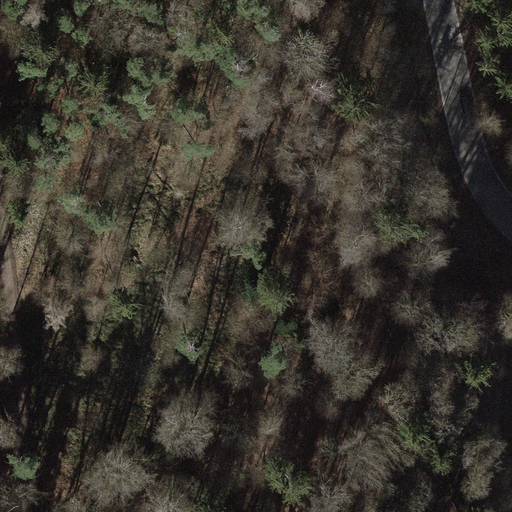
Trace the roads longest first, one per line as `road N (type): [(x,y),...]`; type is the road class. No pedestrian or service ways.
road 1 (track): [(0,185),(20,289),(39,511)]
road 2 (tertiary): [(511,217),(479,170),(439,0)]
road 3 (track): [(485,511),(511,348)]
